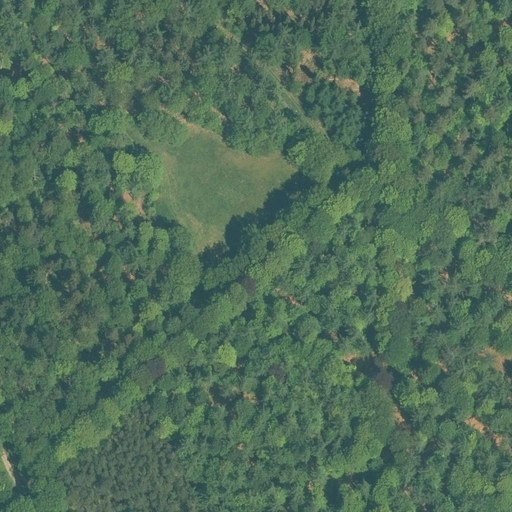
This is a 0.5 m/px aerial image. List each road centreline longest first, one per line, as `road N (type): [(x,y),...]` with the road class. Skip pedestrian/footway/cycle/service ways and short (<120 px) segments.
road 1 (track): [(337,511),(365,452),(388,344),(390,0)]
road 2 (track): [(346,179),(11,481)]
road 3 (track): [(511,41),(353,174)]
road 4 (track): [(511,280),(346,179)]
